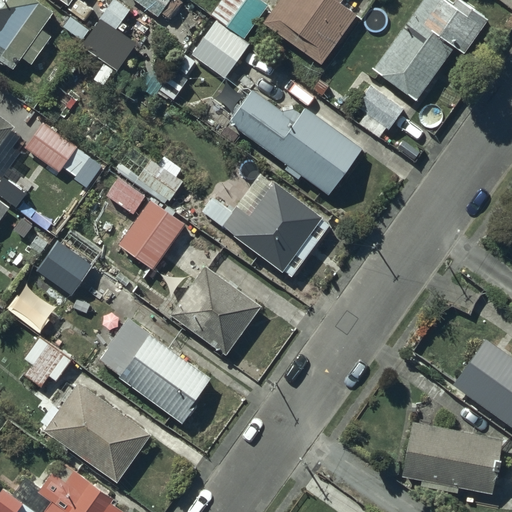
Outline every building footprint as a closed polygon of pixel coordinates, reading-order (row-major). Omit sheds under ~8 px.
[(0,0),(0,55),(11,63),(19,51),(30,58),(50,30),(41,24),(54,6),(45,0),(0,0)] [(123,0),(107,0),(97,15),(114,26),(130,5),(123,0)] [(137,0),(156,13),(159,8),(170,16),(181,0),(137,0)] [(266,0),(215,0),(209,10),(244,34),(268,1),(266,0)] [(273,0),(262,17),(320,61),(358,8),(345,0),(273,0)] [(415,0),(371,63),(414,96),(453,42),(461,48),(486,13),(467,0),(415,0)] [(214,15),(189,49),(222,74),(248,40),(214,15)] [(147,63),(134,82),(153,95),(157,88),(169,96),(178,82),(167,74),(166,76),(147,63)] [(369,79),(353,100),(387,126),(403,104),(369,79)] [(328,190),(361,144),(302,102),(292,114),(250,84),(226,118),(286,161),(283,165),(296,175),(300,170),(328,190)] [(0,138),(13,121),(0,111),(0,138)] [(41,117),(23,142),(58,168),(61,165),(76,175),(90,154),(75,144),(76,142),(41,117)] [(150,155),(133,179),(165,202),(182,177),(176,173),(181,166),(162,151),(156,159),(150,155)] [(117,171),(103,189),(131,208),(143,190),(117,171)] [(231,207),(211,193),(201,207),(281,265),(282,263),(288,268),(325,217),(319,213),(322,209),(273,174),(248,208),(236,200),(231,207)] [(149,193),(116,239),(152,264),(161,253),(165,256),(175,242),(171,239),(185,219),(149,193)] [(0,197),(0,214),(9,204),(0,197)] [(91,261),(55,237),(35,266),(72,290),(91,261)] [(259,301),(203,261),(168,310),(224,350),(259,301)] [(130,313),(98,356),(180,417),(185,411),(188,413),(198,400),(195,398),(201,391),(197,388),(209,372),(130,313)] [(69,355),(37,332),(22,355),(30,360),(23,370),(40,382),(47,371),(55,376),(69,355)] [(511,352),(484,332),(450,378),(511,422),(511,352)] [(50,412),(41,425),(115,478),(149,429),(76,377),(71,385),(66,381),(46,409),(50,412)] [(502,434),(410,416),(401,471),(421,474),(419,484),(456,491),(457,484),(493,490),(502,434)] [(0,478),(0,511),(121,511),(123,509),(114,503),(118,497),(107,490),(109,486),(93,474),(90,478),(63,459),(55,471),(48,465),(37,481),(40,483),(37,487),(50,496),(40,510),(21,497),(23,494),(1,478),(0,478)]
